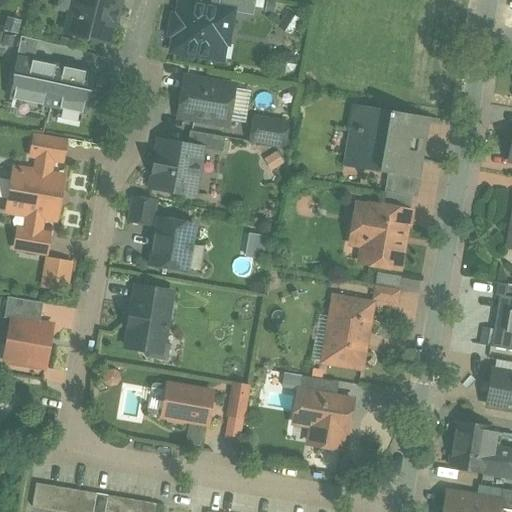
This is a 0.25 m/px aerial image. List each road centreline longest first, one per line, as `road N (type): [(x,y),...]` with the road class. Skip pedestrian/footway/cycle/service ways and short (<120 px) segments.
road 1 (residential): [(150,0),(130,72),(144,92),(133,149),(112,161),(76,359),(77,429),(100,455),(402,507)]
road 2 (residential): [(486,0),(402,507)]
